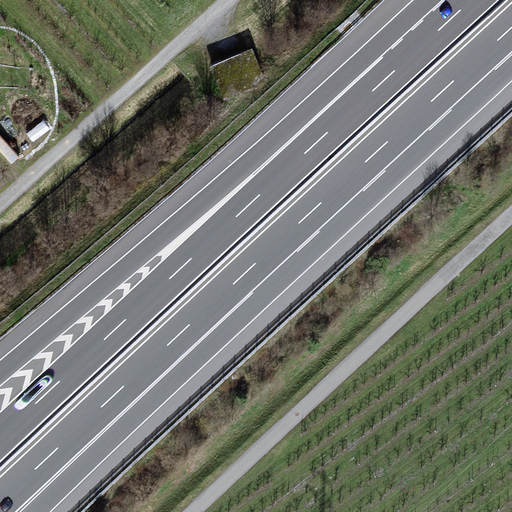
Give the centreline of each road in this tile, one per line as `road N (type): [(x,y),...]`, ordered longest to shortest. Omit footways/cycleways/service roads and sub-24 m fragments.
road 1 (motorway): [(470,0),(0,437)]
road 2 (motorway): [(455,0),(0,372)]
road 3 (motorway): [(179,334),(511,28)]
road 4 (track): [(511,218),(198,511)]
road 5 (track): [(0,208),(223,0)]
road 6 (motorway): [(0,502),(179,334)]
road 7 (motorway): [(19,511),(179,334)]
